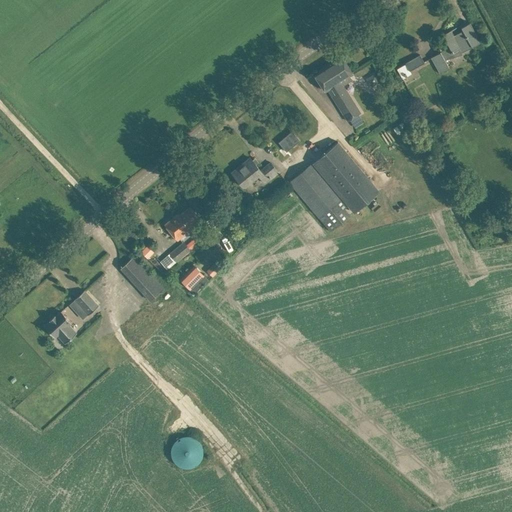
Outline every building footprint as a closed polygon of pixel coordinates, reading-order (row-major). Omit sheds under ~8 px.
[(472,47),(479,40),(470,22),(461,27),(464,32),(455,37),(451,30),(461,25),(461,24),(442,35),(450,49),(441,54),(440,52),(431,57),(439,73),(449,67),(445,60),(462,54),(461,52),(472,47)] [(405,63),(406,63),(397,68),(402,78),(411,73),(409,70),(424,62),(420,55),(405,63)] [(343,85),(352,80),(349,74),(352,72),(341,56),(314,74),(325,91),(327,90),(340,80),(343,85)] [(369,84),(376,82),(374,74),(367,76),(369,84)] [(361,112),(343,85),(340,80),(327,90),(347,121),(361,112)] [(293,129),(279,140),(288,150),(301,139),(293,129)] [(354,213),(380,191),(338,141),(290,181),(331,231),(350,215),(345,208),(348,206),(354,213)] [(265,181),(278,171),(270,162),(260,170),(250,157),(232,172),(244,188),(246,186),(245,184),(258,173),(265,181)] [(188,232),(194,238),(198,243),(199,242),(196,239),(200,235),(193,227),(193,228),(192,227),(201,219),(190,206),(179,215),(191,230),(188,232)] [(178,240),(188,232),(191,230),(179,215),(178,214),(165,224),(178,240)] [(194,238),(186,244),(184,242),(170,253),(177,262),(191,250),(190,249),(198,243),(194,238)] [(145,245),(139,252),(146,258),(153,251),(145,245)] [(117,267),(148,301),(163,287),(132,254),(117,267)] [(213,262),(204,269),(210,276),(219,268),(213,262)] [(194,265),(180,279),(194,293),(208,279),(194,265)] [(75,299),(89,315),(99,306),(84,290),(75,299)] [(71,322),(61,311),(55,316),(54,315),(49,319),(50,321),(45,326),(55,337),(58,335),(65,343),(76,333),(69,325),(71,322)] [(184,468),(189,468),(194,466),(197,464),(201,459),(202,455),(203,451),(202,447),(201,443),(199,441),(196,438),(192,436),(189,435),(185,436),(181,436),(178,438),(174,442),(172,446),(171,450),(170,454),(172,458),(175,462),(177,465),(179,466),(184,468)]
